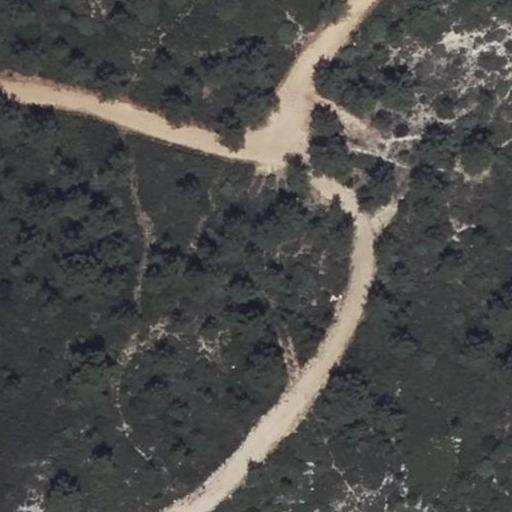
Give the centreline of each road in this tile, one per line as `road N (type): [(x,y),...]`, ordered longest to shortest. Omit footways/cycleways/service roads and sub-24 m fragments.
road 1 (track): [(0,88),(72,100),(307,168),(360,211),(365,262),(341,346),(290,424),(195,511)]
road 2 (track): [(264,158),(339,28),(368,0)]
